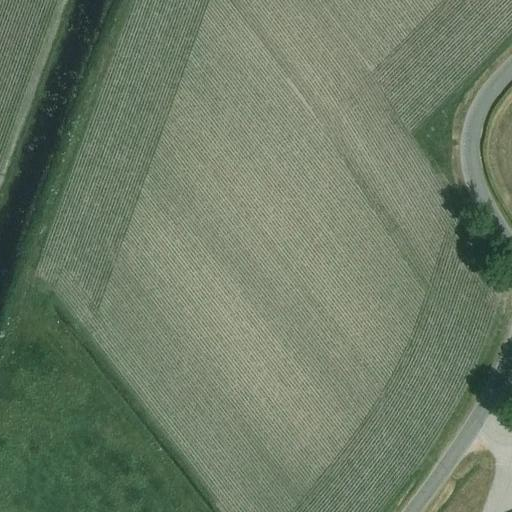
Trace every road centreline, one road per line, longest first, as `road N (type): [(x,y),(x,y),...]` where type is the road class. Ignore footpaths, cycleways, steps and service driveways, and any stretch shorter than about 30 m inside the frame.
road 1 (unclassified): [(511,250),(469,145),(484,99),(511,72)]
road 2 (unclassified): [(411,511),(511,357)]
